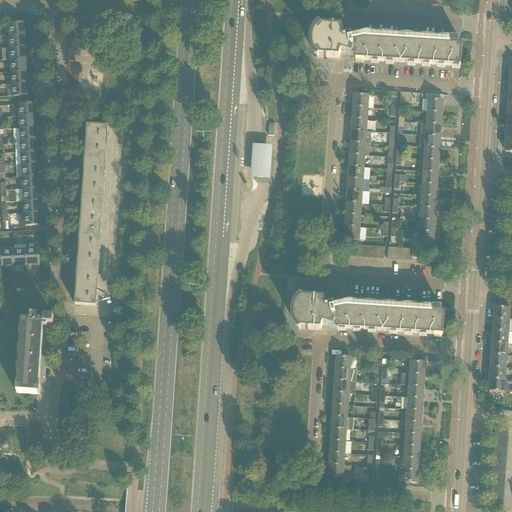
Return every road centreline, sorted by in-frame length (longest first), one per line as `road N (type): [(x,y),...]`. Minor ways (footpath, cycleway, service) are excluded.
road 1 (primary): [(191,0),(155,511)]
road 2 (primary): [(201,511),(231,0)]
road 3 (residential): [(473,287),(331,272),(337,98),(348,83),(487,89)]
road 4 (residential): [(459,500),(317,491),(316,355),(332,342),(469,351)]
road 5 (residential): [(59,292),(47,2)]
road 6 (residential): [(491,23),(345,18),(339,0)]
road 7 (unclassified): [(51,415),(59,292)]
